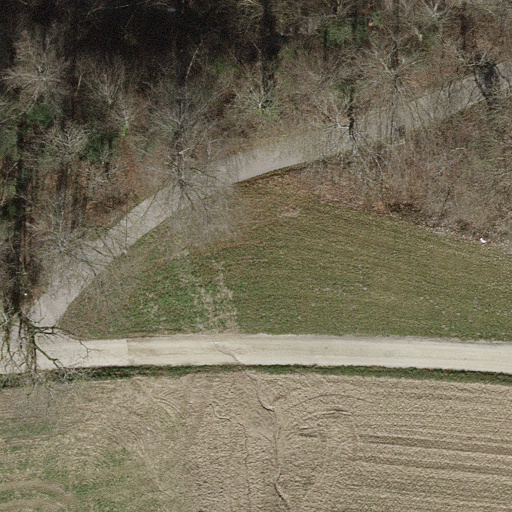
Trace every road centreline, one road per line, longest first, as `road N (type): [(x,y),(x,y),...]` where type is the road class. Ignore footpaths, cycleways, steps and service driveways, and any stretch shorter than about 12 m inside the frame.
road 1 (track): [(511,64),(461,100),(400,125),(202,184),(140,221),(0,359)]
road 2 (track): [(511,361),(278,350),(0,364)]
